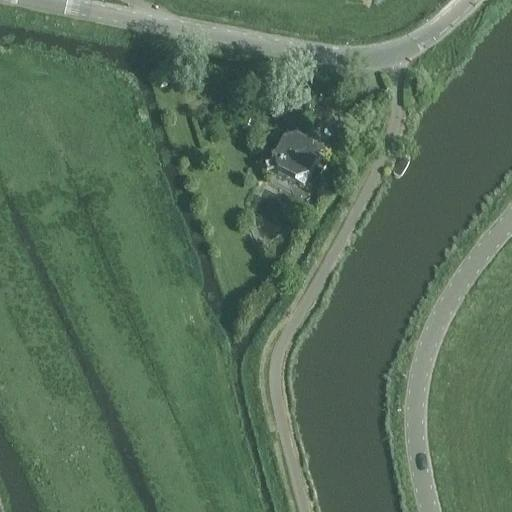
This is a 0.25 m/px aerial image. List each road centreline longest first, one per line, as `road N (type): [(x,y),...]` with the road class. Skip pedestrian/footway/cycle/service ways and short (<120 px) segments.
road 1 (unclassified): [(394,55),(345,57),(21,0)]
road 2 (unclassified): [(427,511),(411,415),(421,352),(511,225)]
